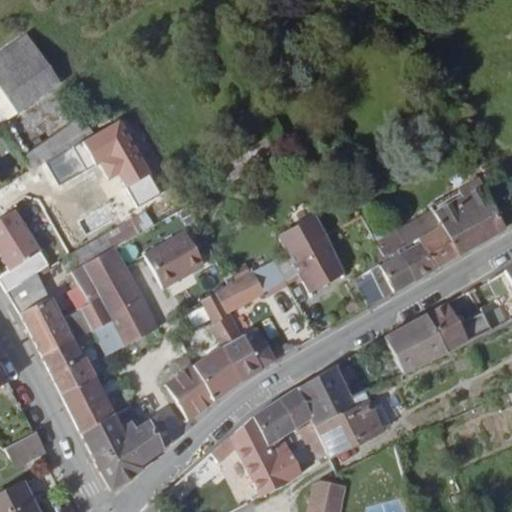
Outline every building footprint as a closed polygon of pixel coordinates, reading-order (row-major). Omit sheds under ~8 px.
[(35,47),(0,65),(0,85),(20,119),(62,96),(35,47)] [(60,118),(53,106),(8,130),(15,144),(60,118)] [(62,122),(18,148),(24,159),(69,133),(62,122)] [(15,144),(8,130),(2,134),(1,135),(8,148),(15,144)] [(33,175),(91,142),(83,131),(26,162),(33,175)] [(265,166),(286,154),(278,141),(257,153),(265,166)] [(94,149),(91,142),(33,175),(26,179),(30,184),(94,149)] [(24,159),(18,148),(11,152),(18,163),(24,159)] [(218,171),(227,187),(249,175),(265,166),(257,153),(255,150),(218,171)] [(26,179),(33,175),(26,162),(19,166),(26,179)] [(478,244),(511,226),(485,177),(451,195),(478,244)] [(455,256),(478,244),(451,195),(430,207),(430,211),(433,218),(440,228),(442,232),(455,256)] [(67,262),(58,245),(44,252),(20,209),(0,220),(0,252),(10,271),(0,276),(0,287),(5,296),(36,279),(67,262)] [(120,247),(161,224),(154,212),(113,235),(120,247)] [(440,228),(433,218),(424,215),(370,245),(376,264),(396,252),(415,241),(440,228)] [(186,242),(172,218),(161,224),(120,247),(127,259),(137,254),(145,266),(186,242)] [(433,269),(455,256),(442,232),(419,244),(433,269)] [(113,235),(78,256),(84,267),(120,247),(113,235)] [(338,278),(318,241),(294,254),(275,265),(286,286),(305,275),(314,292),(338,278)] [(412,281),(433,269),(419,244),(418,245),(415,241),(396,252),(412,281)] [(166,327),(127,259),(120,247),(84,267),(73,273),(82,287),(92,305),(102,300),(128,348),(166,327)] [(392,293),(412,281),(396,252),(376,264),(392,293)] [(392,293),(376,264),(366,270),(381,298),(392,293)] [(275,265),(239,286),(217,299),(226,318),(286,286),(275,265)] [(511,266),(511,267),(500,273),(511,294),(511,266)] [(371,304),(381,298),(366,270),(356,276),(362,286),(371,304)] [(362,286),(356,276),(347,280),(353,290),(362,286)] [(36,279),(5,296),(37,356),(68,341),(74,339),(65,320),(59,324),(36,279)] [(92,305),(82,287),(69,294),(80,313),(92,305)] [(239,344),(226,318),(217,299),(201,307),(225,354),(239,344)] [(106,359),(128,348),(102,300),(92,305),(80,313),(96,342),(106,359)] [(495,334),(511,325),(511,323),(500,303),(482,312),(476,315),(479,320),(489,337),(490,337),(495,334)] [(191,313),(187,305),(173,315),(177,321),(191,313)] [(456,334),(439,308),(421,318),(447,361),(489,337),(479,320),(456,334)] [(447,361),(421,318),(381,341),(406,384),(447,361)] [(239,344),(225,354),(217,358),(237,389),(269,367),(251,338),(239,344)] [(68,341),(37,356),(60,400),(96,383),(83,358),(78,360),(68,341)] [(190,375),(212,406),(237,389),(217,358),(190,375)] [(359,419),(357,413),(330,372),(289,397),(309,427),(311,430),(321,444),(347,427),(359,419)] [(164,391),(185,427),(212,406),(190,375),(164,391)] [(96,383),(60,400),(75,430),(109,410),(96,383)] [(309,427),(289,397),(273,408),(290,438),(309,427)] [(360,448),(362,451),(384,439),(372,417),(366,407),(357,413),(359,419),(347,427),(360,448)] [(266,454),(281,444),(290,438),(273,408),(248,424),(266,454)] [(109,410),(75,430),(95,472),(92,473),(107,494),(142,476),(136,465),(158,453),(153,441),(164,435),(157,418),(132,431),(128,424),(119,429),(109,410)] [(372,417),(384,439),(393,435),(381,411),(372,417)] [(260,497),(302,478),(281,444),(266,454),(248,424),(225,438),(260,497)] [(321,444),(334,464),(360,448),(347,427),(321,444)] [(312,450),(321,444),(311,430),(299,438),(308,453),(312,450)] [(323,469),(334,464),(321,444),(312,450),(323,469)] [(0,486),(39,466),(28,446),(0,460),(0,486)] [(511,481),(511,453),(486,456),(489,484),(511,481)] [(346,511),(348,483),(338,483),(317,484),(305,511),(346,511)] [(34,511),(21,486),(0,496),(0,511),(34,511)]
